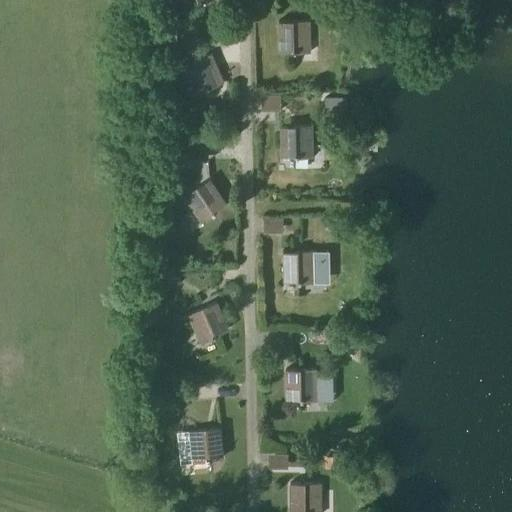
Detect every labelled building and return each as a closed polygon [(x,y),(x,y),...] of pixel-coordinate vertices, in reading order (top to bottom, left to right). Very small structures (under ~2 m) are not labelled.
[(310,53),(309,21),(277,22),(278,52),(291,51),(292,51),(292,53),(297,53),(310,53)] [(195,96),(224,83),(211,53),(182,66),(195,96)] [(322,95),(322,110),(340,110),(340,95),(322,95)] [(313,158),(312,126),(279,126),(280,156),(293,156),(294,156),(294,158),(300,158),(313,158)] [(201,224),(213,216),(216,214),(215,211),(226,203),(209,179),(182,197),(201,224)] [(293,229),(292,216),(270,217),(271,229),(293,229)] [(345,228),(346,218),(323,218),(322,227),(328,228),(327,230),(340,231),(341,228),(345,228)] [(315,283),(314,251),(282,252),(283,282),(297,281),(297,284),(303,284),(315,283)] [(200,344),(213,339),(217,337),(216,335),(229,329),(217,302),(186,315),(200,344)] [(318,401),(317,369),(284,369),(285,399),(298,399),(299,399),(299,402),(305,402),(318,401)] [(192,463),(206,462),(211,462),(210,459),(224,458),(220,428),(188,431),(192,463)] [(330,438),(330,450),(348,450),(348,438),(330,438)] [(323,456),(323,468),(340,469),(340,456),(323,456)] [(321,511),(321,483),(289,483),(289,511),(321,511)]
